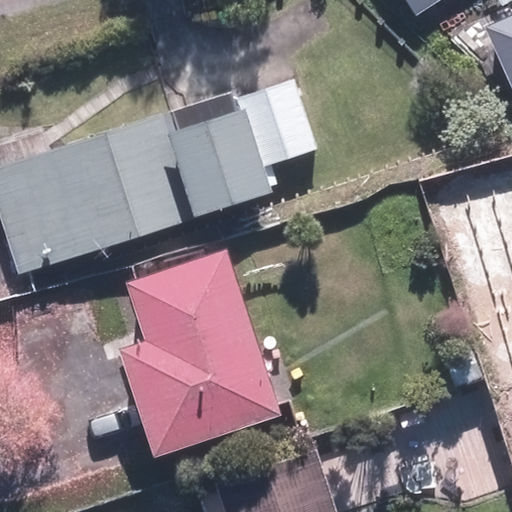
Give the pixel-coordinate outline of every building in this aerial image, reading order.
[(437,0),(405,0),(415,14),(437,0)] [(511,35),(495,43),(511,81),(511,35)] [(293,74),(245,90),(272,173),(320,158),(293,74)] [(174,117),(170,105),(0,159),(0,208),(19,268),(19,269),(199,210),(274,187),(249,109),(243,94),(174,117)] [(149,330),(123,338),(158,446),(283,407),(228,237),(130,268),(149,330)] [(444,349),(454,383),(481,374),(471,341),(444,349)] [(230,511),(339,511),(317,440),(314,442),(218,473),(221,483),(230,511)]
